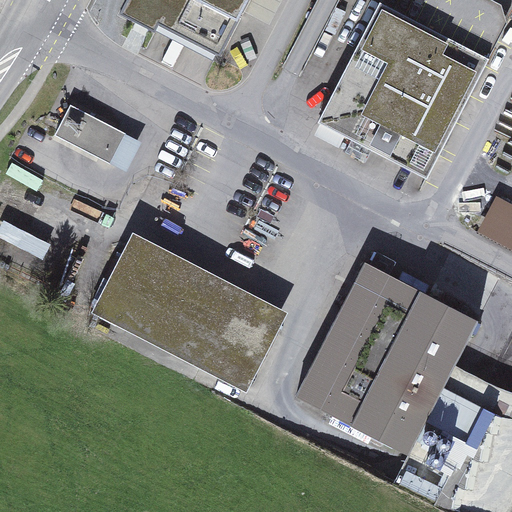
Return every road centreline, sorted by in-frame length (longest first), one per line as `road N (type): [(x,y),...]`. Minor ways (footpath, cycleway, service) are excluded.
road 1 (unclassified): [(430,210),(511,63)]
road 2 (unknown): [(267,131),(331,0)]
